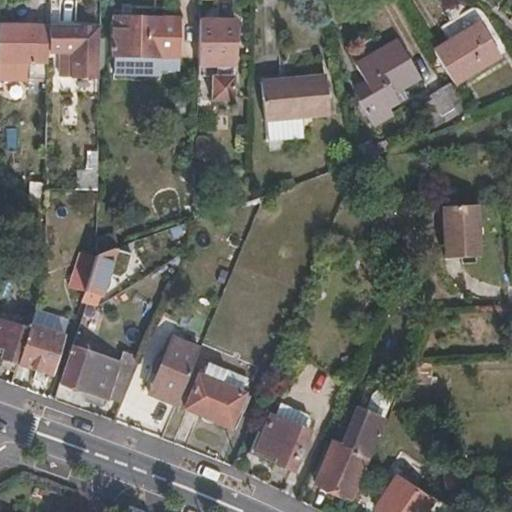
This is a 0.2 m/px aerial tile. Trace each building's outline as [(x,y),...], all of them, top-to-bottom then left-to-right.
[(160,56),(162,17),(117,16),(116,69),(133,69),(134,56),(160,56)] [(181,68),(183,18),(162,17),(160,56),(169,56),(169,68),(181,68)] [(238,96),(239,19),(204,19),(203,65),(216,65),(216,97),(238,96)] [(461,83),(504,53),(484,20),(439,49),(461,83)] [(52,76),(52,51),(52,21),(3,21),(2,75),(52,76)] [(102,76),(103,22),(52,21),(52,51),(63,51),(63,75),(102,76)] [(364,100),(380,125),(399,114),(394,105),(410,96),(405,88),(425,77),(402,37),(360,62),(369,78),(359,85),(364,100)] [(162,85),(163,68),(169,68),(169,56),(160,56),(160,69),(133,69),(133,85),(162,85)] [(160,69),(160,56),(134,56),(133,69),(160,69)] [(133,85),(133,69),(116,69),(116,85),(133,85)] [(262,80),(266,121),(331,114),(327,73),(262,80)] [(453,81),(435,93),(447,116),(468,104),(453,81)] [(362,170),(353,190),(364,195),(373,176),(362,170)] [(485,254),(482,202),(447,203),(450,256),(485,254)] [(118,274),(127,251),(119,247),(85,259),(77,281),(89,286),(102,291),(105,292),(112,272),(118,274)] [(97,304),(102,291),(89,286),(85,300),(97,304)] [(23,362),(33,328),(3,318),(0,327),(0,344),(9,348),(6,357),(23,362)] [(55,373),(67,334),(34,323),(33,328),(23,362),(55,373)] [(180,404),(203,349),(176,337),(153,393),(180,404)] [(129,406),(148,358),(131,352),(127,363),(77,345),(64,381),(129,406)] [(201,375),(187,407),(233,427),(247,394),(223,384),(228,371),(210,362),(204,376),(201,375)] [(388,419),(398,396),(386,390),(378,393),(370,411),(386,417),(388,419)] [(353,497),(386,417),(370,411),(354,404),(338,442),(336,441),(318,483),(353,497)] [(310,420),(282,407),(280,411),(312,426),(312,425),(310,420)] [(312,426),(280,411),(276,420),(308,436),(312,426)] [(296,472),(310,436),(308,436),(276,420),(274,419),(260,450),(279,458),(277,463),(296,472)] [(427,511),(436,501),(400,477),(379,507),(386,511),(427,511)]
